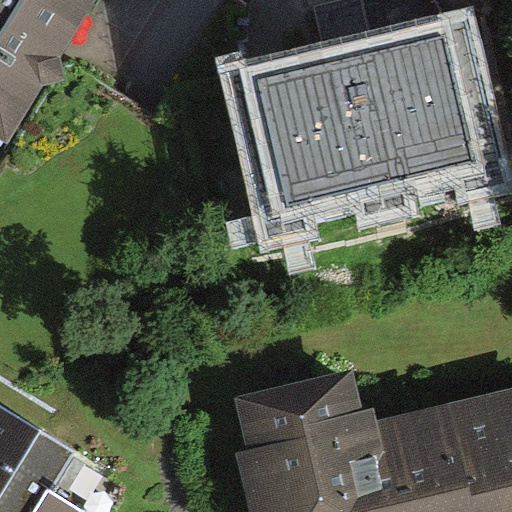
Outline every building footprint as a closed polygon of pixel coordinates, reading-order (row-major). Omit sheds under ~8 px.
[(0,0),(0,129),(72,0),(0,0)] [(315,47),(211,69),(223,124),(237,121),(250,182),(242,183),(252,230),(496,177),(484,123),(476,125),(463,66),(469,65),(457,13),(361,34),(365,52),(318,63),(315,47)] [(457,511),(434,409),(370,424),(367,410),(351,414),(342,376),(231,401),(243,455),(230,458),(242,511),(457,511)] [(511,511),(511,391),(434,409),(457,511),(511,511)] [(0,419),(0,511),(58,511),(33,497),(59,456),(0,419)]
